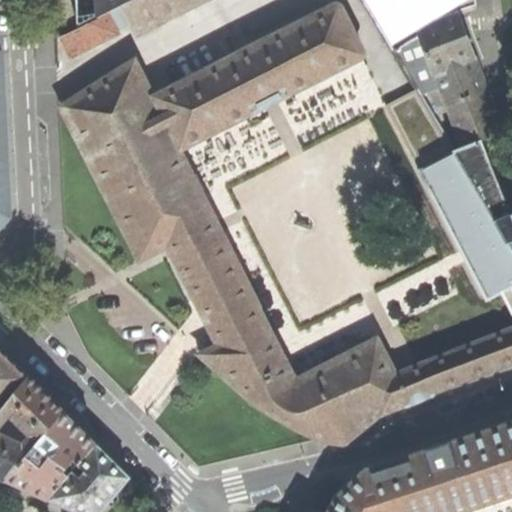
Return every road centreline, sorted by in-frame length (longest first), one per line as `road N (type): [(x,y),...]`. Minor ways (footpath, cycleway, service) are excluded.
road 1 (unclassified): [(511,402),(201,499)]
road 2 (residential): [(19,0),(28,245),(0,277)]
road 3 (unclassified): [(201,499),(0,304)]
